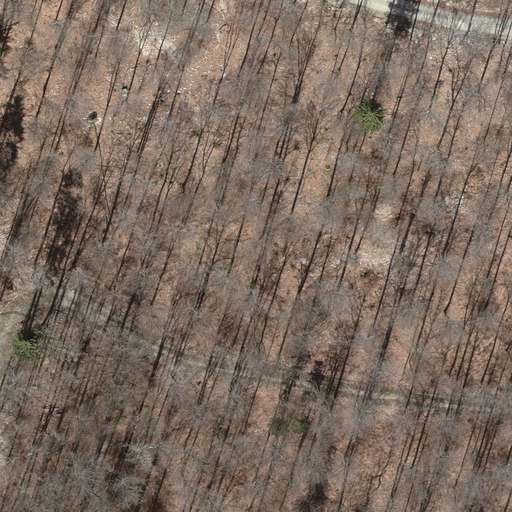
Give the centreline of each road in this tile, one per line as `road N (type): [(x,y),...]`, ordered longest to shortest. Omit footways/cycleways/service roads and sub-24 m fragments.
road 1 (track): [(511,402),(182,357),(68,296),(3,315),(0,329)]
road 2 (track): [(511,26),(434,22),(338,0)]
